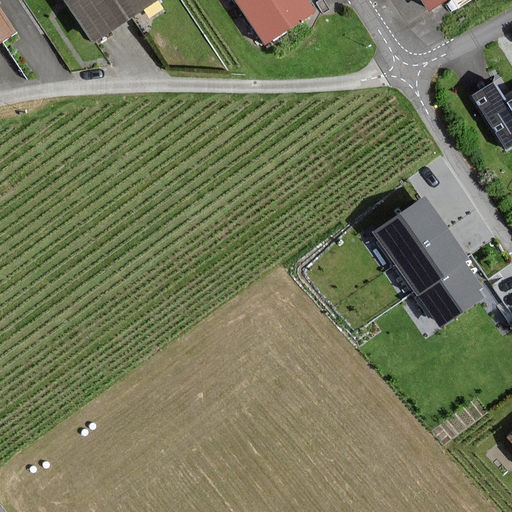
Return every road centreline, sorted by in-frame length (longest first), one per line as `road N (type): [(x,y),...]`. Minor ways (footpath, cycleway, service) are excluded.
road 1 (residential): [(0,96),(65,86),(264,88),(403,74)]
road 2 (residential): [(511,248),(403,74)]
road 3 (residential): [(403,74),(511,16)]
